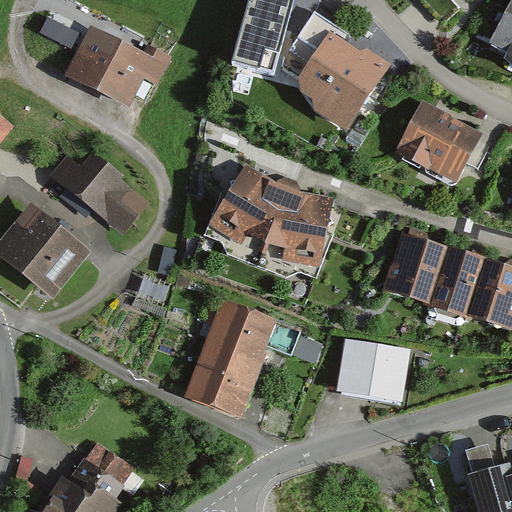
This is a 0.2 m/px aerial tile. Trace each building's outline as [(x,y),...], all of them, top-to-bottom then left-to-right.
[(290,0),(250,0),(234,60),(272,70),(290,0)] [(346,35),(314,15),(283,64),(306,79),(300,87),(351,119),(384,68),(342,42),(346,35)] [(143,54),(90,27),(64,80),(130,112),(145,82),(158,88),(173,58),(147,45),(143,54)] [(477,137),(423,109),(401,153),(455,180),(477,137)] [(0,144),(10,131),(0,123),(0,144)] [(150,201),(99,158),(73,189),(125,231),(150,201)] [(272,180),(246,166),(210,228),(241,248),(248,238),(262,248),(259,254),(265,257),(268,250),(284,252),(283,264),(320,271),(334,201),(306,195),(272,180)] [(31,207),(0,247),(0,261),(56,303),(93,254),(31,207)] [(430,302),(445,253),(405,241),(390,289),(430,302)] [(470,314),(485,265),(445,253),(430,302),(470,314)] [(511,326),(511,321),(511,273),(485,265),(470,314),(511,326)] [(284,324),(230,306),(199,400),(252,418),(284,324)] [(417,355),(355,344),(345,398),(407,409),(417,355)] [(138,473),(100,448),(56,511),(125,511),(130,506),(120,499),(138,473)] [(511,511),(511,500),(506,479),(503,468),(468,478),(477,511),(511,511)]
